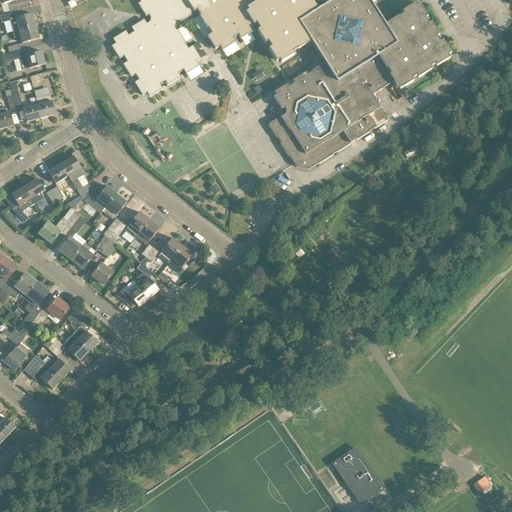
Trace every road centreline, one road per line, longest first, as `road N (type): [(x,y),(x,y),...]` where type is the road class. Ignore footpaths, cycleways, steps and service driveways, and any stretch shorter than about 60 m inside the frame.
road 1 (unclassified): [(48,421),(113,468),(332,349),(411,280),(511,164)]
road 2 (residential): [(136,333),(214,272),(225,252),(217,237),(104,149),(88,120)]
road 3 (residential): [(136,333),(0,226)]
road 4 (residential): [(88,120),(54,0)]
road 5 (residential): [(48,421),(136,333)]
